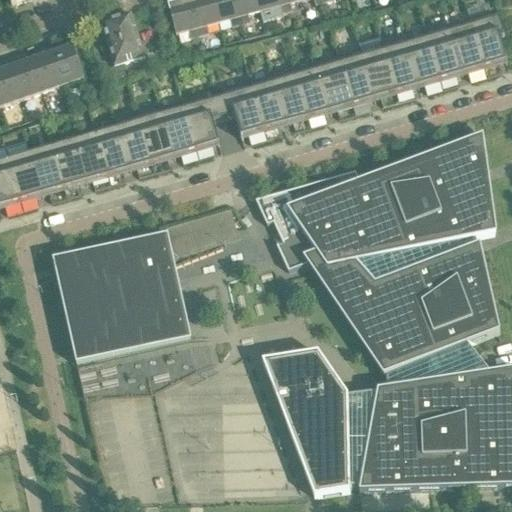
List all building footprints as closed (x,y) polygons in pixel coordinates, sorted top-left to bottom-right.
[(32,2),(31,0),(8,0),(12,9),(32,2)] [(211,0),(194,0),(190,1),(198,33),(200,40),(209,37),(207,30),(219,27),(211,0)] [(234,0),(211,0),(219,27),(230,23),(232,31),(242,28),(234,0)] [(255,0),(234,0),(242,28),(251,26),(249,18),(260,15),(255,0)] [(278,0),(255,0),(260,15),(272,12),(274,20),(284,17),(278,0)] [(301,0),(278,0),(284,17),(293,15),(290,7),(303,4),(301,0)] [(324,0),(301,0),(303,4),(314,1),(316,9),(326,6),(324,0)] [(198,33),(190,1),(168,7),(176,38),(188,35),(190,42),(200,40),(198,33)] [(492,16),(470,23),(486,80),(500,76),(498,70),(507,68),(499,40),(504,38),(499,21),(494,23),(492,16)] [(101,26),(103,33),(115,69),(105,72),(110,88),(127,83),(123,67),(145,60),(131,17),(101,26)] [(470,23),(448,29),(463,81),(471,78),(472,84),(486,80),(470,23)] [(448,29),(426,35),(442,93),(456,89),(455,83),(463,81),(448,29)] [(405,41),(404,42),(419,93),(427,91),(429,97),(442,93),(426,35),(424,36),(426,43),(407,48),(405,41)] [(404,42),(382,48),(399,106),(413,102),(411,96),(419,93),(404,42)] [(240,51),(243,61),(264,54),(262,45),(240,51)] [(361,54),(360,54),(375,106),(383,104),(385,110),(399,106),(382,48),(381,48),(383,55),(363,61),(361,54)] [(72,49),(52,56),(64,89),(84,82),(72,49)] [(360,54),(338,61),(355,118),(369,114),(367,108),(375,106),(360,54)] [(52,56),(31,64),(43,96),(64,89),(52,56)] [(338,61),(316,67),(331,119),(339,116),(341,122),(355,118),(338,61)] [(31,64),(10,71),(22,104),(43,96),(31,64)] [(316,67),(294,73),(311,131),(324,127),(323,121),(331,119),(316,67)] [(10,71),(0,74),(0,106),(2,111),(22,104),(10,71)] [(294,73),(272,80),(287,131),(295,129),(297,135),(311,131),(294,73)] [(272,80),(251,86),(265,135),(268,144),(281,140),(279,134),(287,131),(272,80)] [(222,102),(218,103),(224,123),(235,120),(235,121),(242,143),(242,144),(244,144),(253,141),(254,147),(268,144),(265,135),(251,86),(249,86),(220,95),(222,102)] [(218,103),(184,113),(199,164),(213,160),(211,153),(220,151),(213,126),(224,123),(218,103)] [(160,112),(138,119),(154,176),(168,172),(167,166),(175,164),(160,112)] [(161,112),(160,112),(175,164),(183,161),(185,168),(199,164),(184,113),(163,119),(161,112)] [(138,119),(116,125),(131,176),(139,174),(141,180),(154,176),(138,119)] [(117,132),(96,138),(111,189),(125,185),(123,179),(131,176),(116,125),(115,125),(117,132)] [(96,138),(74,144),(87,189),(95,187),(97,193),(111,189),(96,138)] [(476,242),(497,238),(497,234),(497,232),(490,181),(488,173),(484,139),(421,163),(360,185),(356,176),(256,204),(267,229),(274,227),(283,247),(277,250),(289,276),(308,268),(384,381),(387,379),(387,386),(387,391),(376,392),(377,396),(372,396),(364,397),(349,400),(319,355),(261,364),(314,500),(351,495),(350,491),(359,491),(359,496),(416,493),(471,491),(511,490),(511,372),(489,376),(483,369),(489,365),(486,361),(483,357),(477,361),(468,349),(485,342),(501,336),(499,328),(499,327),(482,253),(481,248),(478,248),(476,242)] [(74,144),(52,151),(67,202),(81,198),(79,191),(87,189),(74,144)] [(52,151),(30,157),(43,202),(51,199),(53,206),(67,202),(52,151)] [(30,157),(8,163),(23,214),(37,210),(35,204),(43,202),(30,157)] [(23,214),(8,163),(0,165),(0,214),(7,212),(9,218),(23,214)] [(240,241),(236,223),(178,236),(182,254),(240,241)] [(168,237),(53,263),(73,353),(75,362),(77,369),(79,368),(152,352),(192,343),(181,294),(168,237)]
